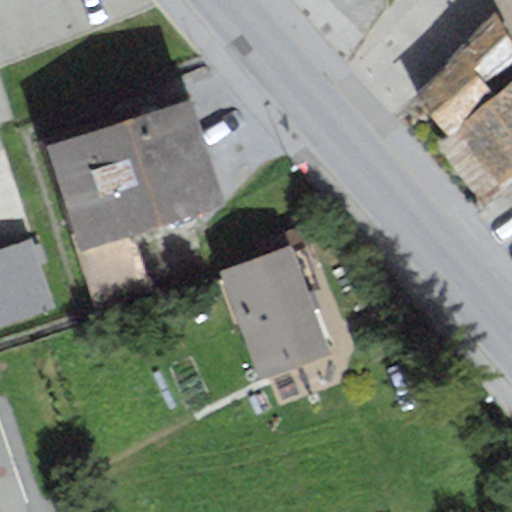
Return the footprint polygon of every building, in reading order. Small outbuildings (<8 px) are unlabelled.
[(372,0),(301,0),(337,42),(379,7),(372,0)] [(511,69),(511,47),(494,17),(439,77),(418,99),(451,134),(490,96),(472,79),(476,75),(490,85),(511,69)] [(399,40),(362,82),(391,107),(428,65),(399,40)] [(511,89),(439,148),(487,203),(511,180),(511,89)] [(182,105),(43,151),(78,256),(218,210),(182,105)] [(291,243),(215,268),(254,383),(270,378),(327,358),(291,243)] [(33,253),(0,261),(0,322),(48,310),(33,253)]
